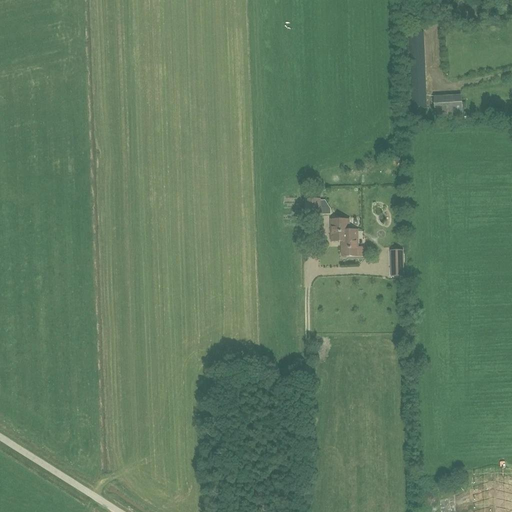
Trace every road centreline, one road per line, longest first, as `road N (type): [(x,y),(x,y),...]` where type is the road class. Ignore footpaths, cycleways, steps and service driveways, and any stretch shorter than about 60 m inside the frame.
road 1 (unknown): [(298,511),(307,284),(321,273),(378,269)]
road 2 (unclassified): [(125,511),(0,433)]
